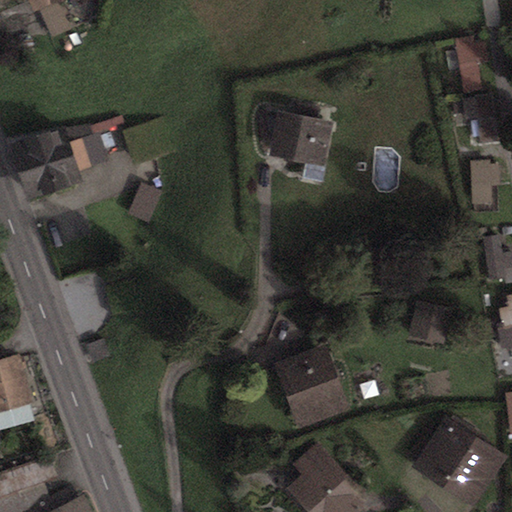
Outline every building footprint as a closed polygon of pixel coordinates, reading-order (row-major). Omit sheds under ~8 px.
[(39,0),(42,4),(50,0),(64,0),(74,22),(95,13),(89,0),(39,0)] [(486,33),(456,37),(462,89),(482,86),(478,56),(489,55),(486,33)] [(465,92),(466,116),(478,115),(480,139),(497,138),(495,90),(465,92)] [(283,114),(275,151),(306,157),(302,176),(322,181),(327,157),(320,156),(327,122),(313,120),(316,107),(297,103),(294,116),(283,114)] [(138,160),(174,148),(164,118),(128,129),(138,160)] [(66,144),(60,128),(15,142),(32,193),(77,178),(73,168),(106,158),(98,134),(66,144)] [(471,157),(473,200),(492,199),(491,181),(501,180),(500,156),(471,157)] [(132,164),(139,187),(151,184),(144,160),(132,164)] [(502,233),(486,233),(487,275),(511,274),(511,248),(502,248),(502,233)] [(140,307),(133,278),(104,285),(111,314),(140,307)] [(503,350),(511,349),(511,290),(498,292),(503,350)] [(439,333),(444,311),(422,306),(417,328),(439,333)] [(103,338),(89,343),(95,359),(109,354),(103,338)] [(342,403),(322,351),(283,365),(303,418),(342,403)] [(0,400),(27,394),(17,357),(0,361),(0,400)] [(468,426),(454,418),(425,462),(471,492),(494,458),(461,436),(468,426)] [(343,474),(317,446),(305,457),(316,469),(297,487),(319,511),(347,511),(359,503),(337,479),(343,474)] [(55,475),(49,455),(0,472),(0,511),(9,511),(21,509),(14,489),(55,475)] [(91,511),(83,495),(77,498),(71,487),(33,505),(36,511),(91,511)]
